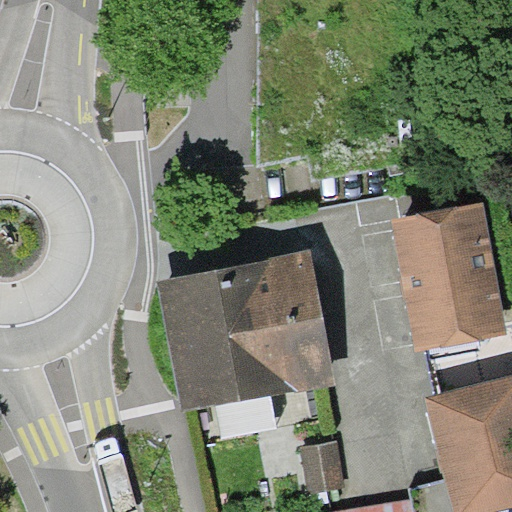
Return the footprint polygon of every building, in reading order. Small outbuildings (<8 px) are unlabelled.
[(259,0),(257,162),(307,157),(309,181),(454,154),(465,0),(259,0)] [(483,202),(391,219),(403,286),(415,351),(508,334),(483,202)] [(311,252),(157,280),(182,412),(336,383),(311,252)] [(511,375),(426,396),(442,464),(453,511),(491,511),(511,507),(511,375)] [(336,441),(301,447),(309,492),(344,486),(336,441)] [(412,511),(411,500),(338,511),(412,511)]
